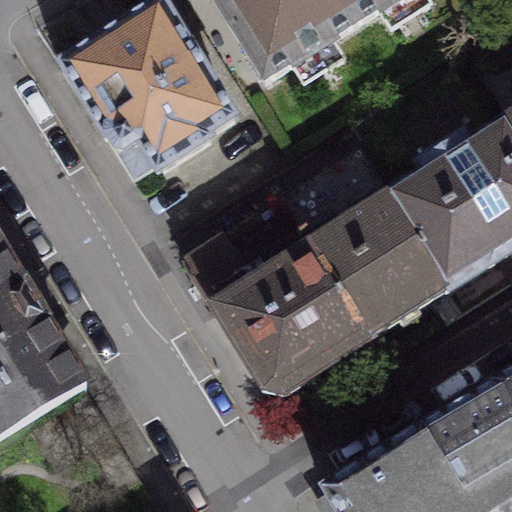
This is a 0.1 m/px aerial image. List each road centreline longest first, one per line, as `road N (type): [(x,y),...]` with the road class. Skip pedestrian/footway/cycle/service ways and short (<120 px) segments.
road 1 (residential): [(251,487),(0,95)]
road 2 (residential): [(251,487),(511,325)]
